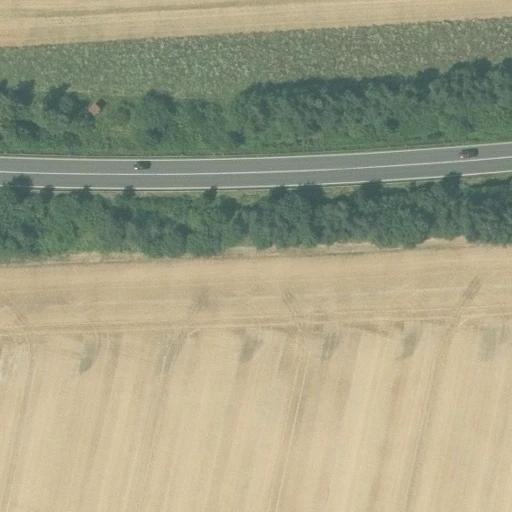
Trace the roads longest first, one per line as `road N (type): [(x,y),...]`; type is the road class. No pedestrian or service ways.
road 1 (track): [(511,73),(284,104),(0,98)]
road 2 (primary): [(0,173),(227,172),(511,155)]
road 3 (track): [(511,237),(0,259)]
